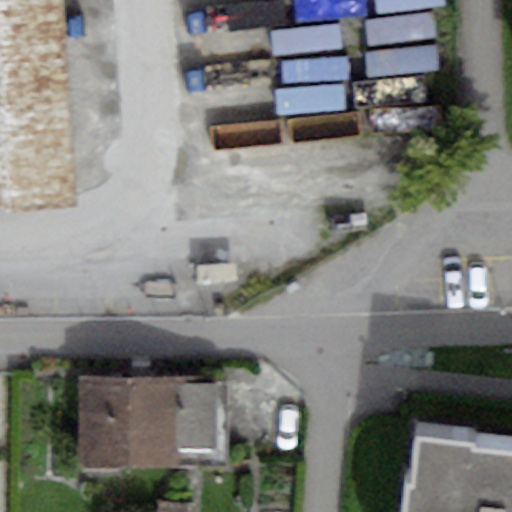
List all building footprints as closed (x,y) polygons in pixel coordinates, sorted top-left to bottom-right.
[(0,0),(0,212),(82,207),(69,0),(0,0)] [(379,110),(444,110),(444,52),(378,52),(379,110)] [(413,155),(358,158),(359,187),(270,192),(271,217),(416,209),(413,155)] [(234,393),(74,393),(74,502),(234,501),(234,393)] [(511,511),(511,452),(394,437),(383,511),(511,511)]
